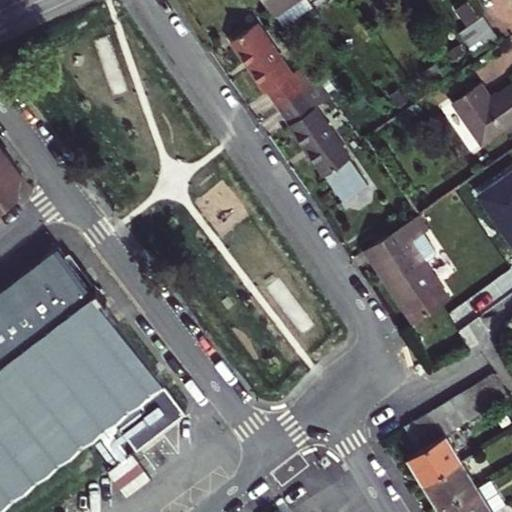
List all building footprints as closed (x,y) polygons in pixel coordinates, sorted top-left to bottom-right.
[(268,0),(277,12),(294,0),(268,0)] [(500,35),(483,10),(459,28),(476,53),(500,35)] [(273,109),(321,76),(308,57),(290,69),(255,20),(221,44),(259,98),(264,95),(268,102),(273,109)] [(321,76),(273,109),(283,124),(280,126),(298,152),(336,205),(369,181),(314,102),(331,90),(321,76)] [(465,92),(453,101),(482,144),(511,122),(511,82),(489,99),(478,84),(465,92)] [(0,218),(23,201),(23,175),(0,144),(0,218)] [(511,147),(501,155),(511,170),(511,147)] [(416,214),(362,250),(399,308),(437,281),(425,264),(435,257),(437,252),(424,233),(428,231),(417,213),(416,214)] [(0,310),(15,300),(72,257),(63,245),(0,293),(0,310)] [(100,293),(72,257),(15,300),(0,310),(0,511),(17,511),(19,511),(102,446),(124,473),(197,417),(136,339),(143,334),(108,287),(100,293)] [(450,299),(437,281),(399,308),(405,317),(411,327),(450,299)] [(492,367),(480,374),(494,396),(505,390),(492,367)] [(494,396),(480,374),(468,381),(482,404),(494,396)] [(482,404),(468,381),(458,388),(472,410),(482,404)] [(458,388),(447,394),(462,417),(472,410),(458,388)] [(462,417),(447,394),(436,402),(450,424),(462,417)] [(450,424),(436,402),(425,408),(440,431),(450,424)] [(425,408),(414,415),(429,438),(440,431),(425,408)] [(429,438),(414,415),(402,422),(417,446),(429,438)] [(411,467),(418,479),(455,456),(440,431),(429,438),(417,446),(403,454),(411,467)] [(426,492),(435,506),(472,483),(455,456),(418,479),(426,492)] [(472,483),(435,506),(438,511),(479,511),(487,507),(499,500),(484,475),(472,483)]
